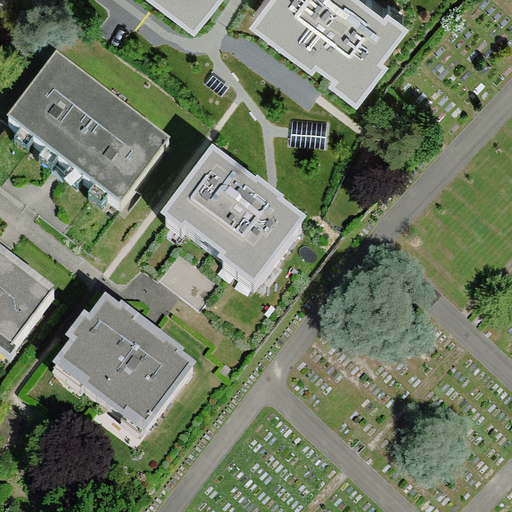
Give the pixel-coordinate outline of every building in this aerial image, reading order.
[(172,0),(190,13),(200,0),(172,0)] [(260,0),(251,13),(314,60),(318,54),(336,68),(332,75),(358,94),(390,51),(384,46),(408,13),(390,0),(387,0),(384,4),(379,0),(260,0)] [(58,65),(9,129),(33,146),(58,164),(65,170),(113,107),(58,65)] [(170,150),(113,107),(65,170),(71,174),(97,193),(122,213),(170,150)] [(158,224),(256,295),(307,225),(209,154),(158,224)] [(54,302),(2,263),(0,265),(0,355),(8,361),(54,302)] [(75,350),(57,373),(100,405),(145,439),(194,374),(180,363),(182,360),(153,338),(137,327),(123,316),(121,318),(107,308),(96,323),(91,329),(86,326),(70,346),(75,350)]
